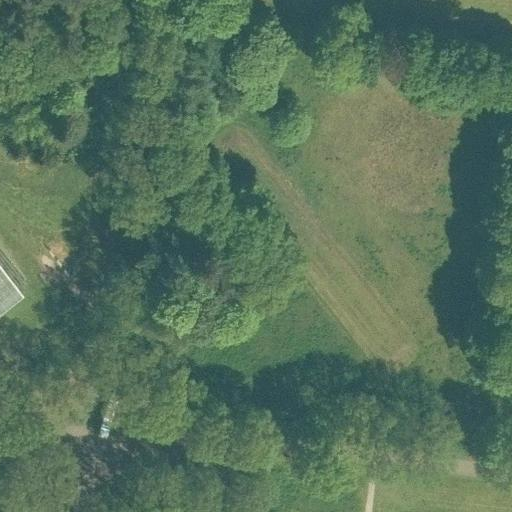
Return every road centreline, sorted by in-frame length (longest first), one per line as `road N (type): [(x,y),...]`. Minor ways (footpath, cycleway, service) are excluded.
road 1 (unclassified): [(511,470),(89,421)]
road 2 (track): [(139,0),(89,421)]
